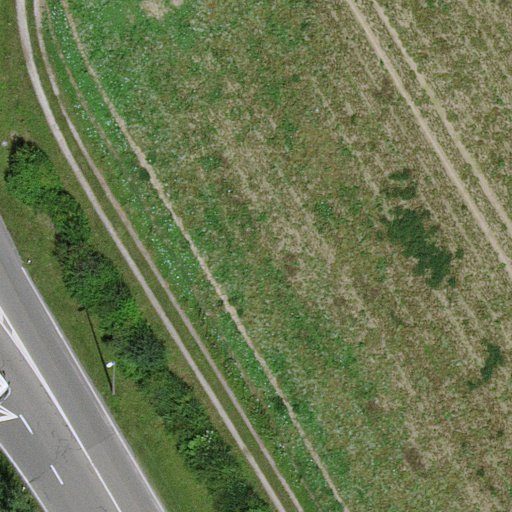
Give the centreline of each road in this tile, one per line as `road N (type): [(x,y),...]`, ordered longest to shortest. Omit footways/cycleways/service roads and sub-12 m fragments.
road 1 (track): [(295,511),(73,138),(43,56),(38,0)]
road 2 (primary): [(116,511),(28,368)]
